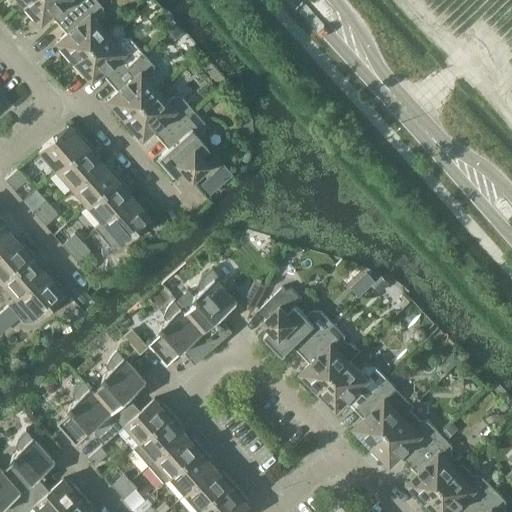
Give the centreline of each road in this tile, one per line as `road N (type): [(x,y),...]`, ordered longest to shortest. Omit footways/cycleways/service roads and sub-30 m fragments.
road 1 (residential): [(341,457),(258,360),(234,356),(196,390),(194,414),(277,511)]
road 2 (secondary): [(471,175),(359,54)]
road 3 (residential): [(167,196),(90,107),(50,110)]
